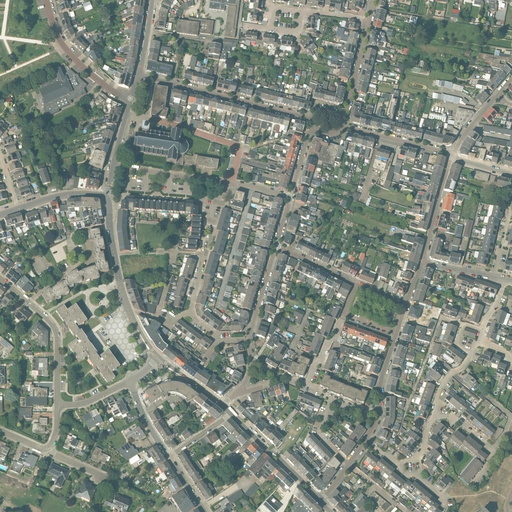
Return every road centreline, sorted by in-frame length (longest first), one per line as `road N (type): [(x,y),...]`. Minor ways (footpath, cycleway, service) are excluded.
road 1 (residential): [(248,341),(219,341),(191,311),(213,206),(227,183)]
road 2 (residential): [(315,119),(137,75)]
road 3 (tertiary): [(156,358),(126,305),(106,198)]
road 4 (residential): [(57,405),(55,329),(0,279)]
road 5 (tertiary): [(319,501),(230,414)]
